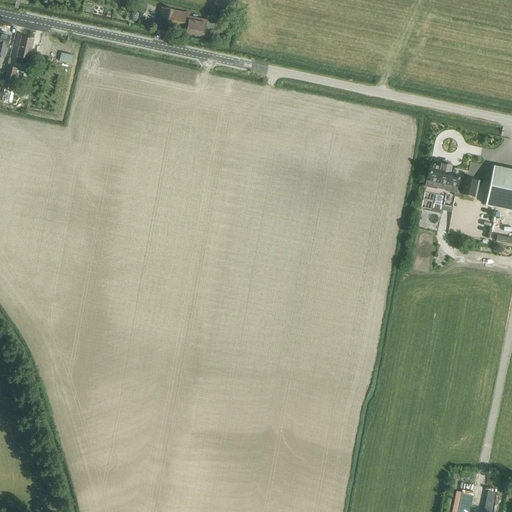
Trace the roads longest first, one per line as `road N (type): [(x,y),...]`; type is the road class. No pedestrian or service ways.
road 1 (unclassified): [(511,121),(252,66)]
road 2 (residential): [(252,66),(0,13)]
